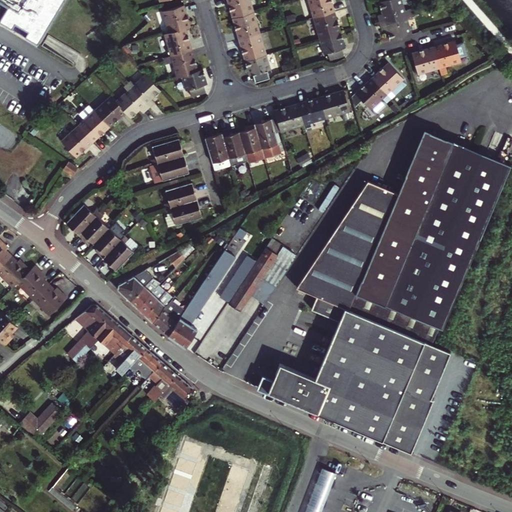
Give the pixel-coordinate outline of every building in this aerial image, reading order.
[(0,0),(0,7),(2,8),(1,7),(2,5),(6,7),(0,17),(0,24),(36,45),(61,0),(0,0)] [(228,0),(233,18),(256,12),(252,0),(228,0)] [(308,0),(313,18),(335,12),(331,0),(308,0)] [(381,26),(413,16),(411,11),(406,13),(402,0),(393,0),(380,4),(384,17),(379,18),(381,26)] [(162,12),(168,34),(185,29),(189,27),(183,6),(162,12)] [(240,40),(262,33),(256,12),(233,18),(240,40)] [(341,34),(335,12),(313,18),(319,40),(341,34)] [(391,42),(413,36),(409,23),(414,21),(413,16),(381,26),(383,33),(388,32),(391,42)] [(185,29),(168,34),(163,35),(169,57),(191,50),(185,29)] [(246,61),(268,55),(262,33),(240,40),(246,61)] [(345,48),(341,34),(319,40),(324,55),(327,54),(328,59),(342,50),(345,48)] [(434,48),(440,70),(462,64),(461,59),(468,57),(464,44),(457,46),(456,42),(434,48)] [(434,48),(413,55),(419,76),(440,70),(434,48)] [(197,71),(191,50),(169,57),(162,59),(164,65),(171,63),(175,78),(180,76),(197,71)] [(342,50),(328,59),(329,61),(344,56),(342,50)] [(268,55),(246,61),(250,76),(254,75),(256,82),(270,78),(269,71),(272,70),(268,55)] [(405,80),(389,64),(372,80),(388,96),(393,102),(409,87),(403,82),(405,80)] [(197,71),(180,76),(185,91),(189,90),(191,98),(205,94),(203,86),(207,85),(202,70),(197,71)] [(151,99),(160,91),(154,84),(145,74),(133,85),(130,81),(127,84),(148,108),(155,102),(151,99)] [(388,96),(372,80),(356,95),(372,111),(388,96)] [(130,118),(140,109),(143,113),(148,108),(127,84),(124,87),(127,90),(115,101),(125,112),(130,118)] [(320,99),(326,120),(348,114),(342,92),(320,99)] [(109,127),(125,112),(115,101),(110,95),(94,110),(109,127)] [(304,127),(326,120),(320,99),(298,105),(304,127)] [(92,142),(109,127),(94,110),(88,104),(78,113),(84,119),(77,125),(92,142)] [(283,133),(304,127),(298,105),(277,111),(283,133)] [(281,153),(279,145),(272,120),(254,125),(263,154),(264,158),(281,153)] [(76,158),(92,142),(77,125),(60,141),(76,158)] [(264,158),(263,154),(254,125),(247,127),(248,131),(239,133),(245,154),(248,153),(251,162),(264,158)] [(398,195),(369,181),(319,254),(297,287),(317,296),(312,309),(339,321),(316,378),(280,363),(273,379),(262,375),(258,387),(334,421),(412,453),(451,352),(431,344),(438,327),(443,329),(510,166),(425,130),(398,195)] [(222,135),(230,163),(236,162),(234,157),(245,154),(239,133),(231,136),(230,132),(222,135)] [(205,140),(214,170),(231,166),(230,163),(222,135),(205,140)] [(152,166),(184,157),(179,140),(151,148),(155,159),(150,161),(152,166)] [(188,174),(184,157),(152,166),(153,172),(158,170),(161,182),(188,174)] [(68,162),(63,169),(72,176),(77,168),(68,162)] [(164,210),(196,201),(191,183),(164,191),(168,203),(163,205),(164,210)] [(201,218),(196,201),(164,210),(166,215),(166,217),(164,218),(166,224),(165,225),(174,226),(201,218)] [(67,221),(80,234),(102,211),(98,207),(94,211),(86,202),(67,221)] [(102,211),(80,234),(86,239),(88,236),(95,243),(111,226),(102,218),(105,214),(102,211)] [(111,226),(95,243),(101,249),(99,251),(105,257),(127,234),(123,231),(125,229),(118,222),(112,228),(111,226)] [(249,237),(239,230),(236,235),(246,242),(249,237)] [(127,234),(105,257),(118,269),(136,250),(135,249),(141,243),(132,235),(130,238),(127,234)] [(0,268),(13,256),(7,250),(9,248),(0,239),(0,268)] [(189,244),(181,253),(187,257),(195,249),(189,244)] [(239,287),(229,302),(241,310),(252,294),(253,295),(268,272),(267,271),(278,255),(267,247),(243,283),(242,282),(239,287)] [(235,257),(225,250),(186,308),(168,335),(186,347),(198,330),(191,325),(188,323),(195,311),(198,313),(235,257)] [(13,256),(0,268),(0,273),(13,287),(19,282),(31,270),(21,259),(19,261),(13,256)] [(31,270),(19,282),(35,298),(49,284),(44,278),(46,276),(36,265),(31,270)] [(119,289),(131,301),(145,286),(146,285),(154,277),(146,269),(120,284),(119,289)] [(268,272),(253,295),(259,299),(256,302),(263,306),(282,277),(275,272),(273,276),(268,272)] [(145,286),(131,301),(138,307),(152,292),(161,283),(154,277),(146,285),(145,286)] [(217,293),(229,302),(239,287),(242,282),(234,277),(225,291),(220,288),(217,293)] [(169,293),(175,287),(169,282),(163,288),(164,289),(167,292),(169,293)] [(49,284),(35,298),(50,315),(68,298),(57,288),(55,290),(49,284)] [(163,303),(160,299),(146,315),(150,319),(154,322),(165,309),(168,305),(170,306),(178,295),(179,297),(182,293),(177,289),(163,303)] [(138,307),(146,315),(160,299),(152,292),(138,307)] [(178,295),(170,306),(174,309),(181,298),(179,297),(178,295)] [(99,340),(103,336),(101,334),(107,328),(109,330),(118,321),(98,304),(93,303),(89,308),(83,313),(75,318),(89,330),(68,354),(77,362),(99,340)] [(174,317),(165,309),(154,322),(168,335),(186,308),(183,305),(177,313),(174,317)] [(177,313),(174,309),(170,306),(168,305),(165,309),(174,317),(177,313)] [(188,323),(191,325),(198,313),(195,311),(188,323)] [(2,313),(0,315),(0,341),(4,346),(14,335),(12,333),(18,327),(2,313)] [(133,335),(118,321),(109,330),(107,328),(101,334),(103,336),(99,340),(115,354),(119,350),(133,335)] [(133,335),(119,350),(127,357),(116,368),(122,374),(138,356),(140,357),(148,348),(133,335)] [(140,357),(147,364),(142,370),(149,377),(150,376),(163,361),(148,348),(140,357)] [(136,360),(124,374),(129,378),(142,364),(139,361),(138,362),(136,360)] [(162,396),(179,375),(170,367),(163,361),(150,376),(158,384),(149,394),(157,401),(162,396)] [(194,388),(179,375),(162,396),(181,413),(184,409),(188,402),(184,399),(194,388)] [(21,420),(39,436),(64,409),(53,400),(39,416),(31,409),(21,420)] [(0,406),(0,420),(9,428),(16,419),(0,406)] [(71,463),(70,464),(20,424),(0,449),(0,450),(74,511),(96,482),(71,463)] [(321,511),(333,470),(318,466),(305,511),(321,511)]
